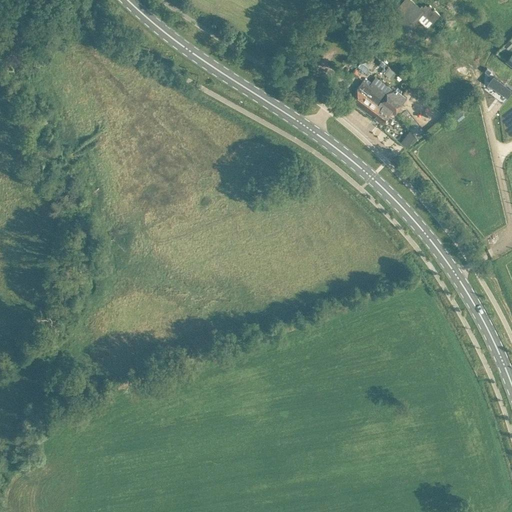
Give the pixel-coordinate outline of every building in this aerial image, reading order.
[(411,0),(402,0),(386,17),(399,29),(403,25),(408,30),(424,13),(433,22),(441,14),(430,4),(428,7),(426,5),(425,5),(424,6),(423,7),(420,5),(419,7),(411,0)] [(363,57),(361,60),(373,70),(379,64),(382,60),(380,59),(387,51),(375,41),(369,49),(363,57)] [(511,89),(493,75),(488,83),(507,97),(511,90),(511,89)] [(383,123),(393,109),(396,112),(407,97),(396,89),(387,92),(372,81),(370,84),(367,82),(368,81),(364,79),(363,79),(350,98),(383,123)] [(429,121),(435,113),(422,103),(416,111),(429,121)] [(349,118),(355,125),(362,120),(356,113),(349,118)]
